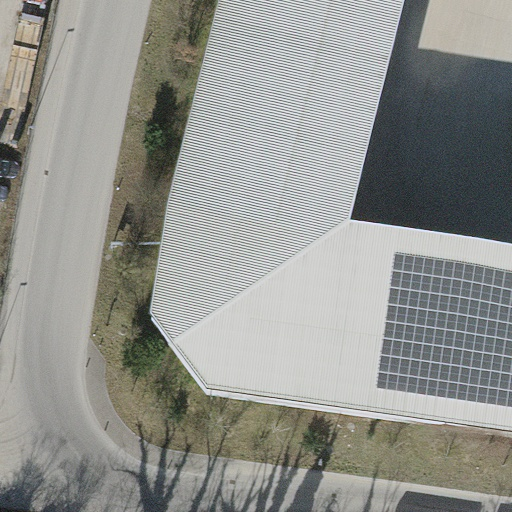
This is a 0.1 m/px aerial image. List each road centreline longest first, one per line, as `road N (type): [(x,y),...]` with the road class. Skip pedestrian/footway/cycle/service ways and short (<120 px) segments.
road 1 (residential): [(138,0),(30,485)]
road 2 (residential): [(30,485),(221,511)]
